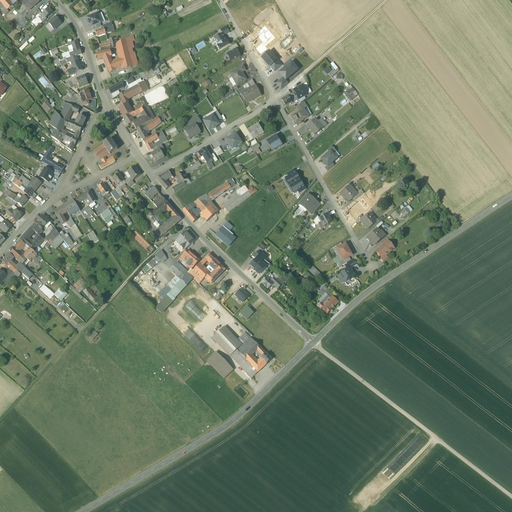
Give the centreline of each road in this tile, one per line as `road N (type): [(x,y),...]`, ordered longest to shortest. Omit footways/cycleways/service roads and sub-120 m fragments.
road 1 (secondary): [(88,511),(240,417),(312,344)]
road 2 (secondary): [(511,196),(366,294),(312,344)]
road 3 (residential): [(312,344),(210,247),(149,175)]
road 4 (residential): [(274,99),(371,269)]
road 5 (track): [(0,422),(125,283)]
road 6 (residential): [(274,99),(149,175)]
